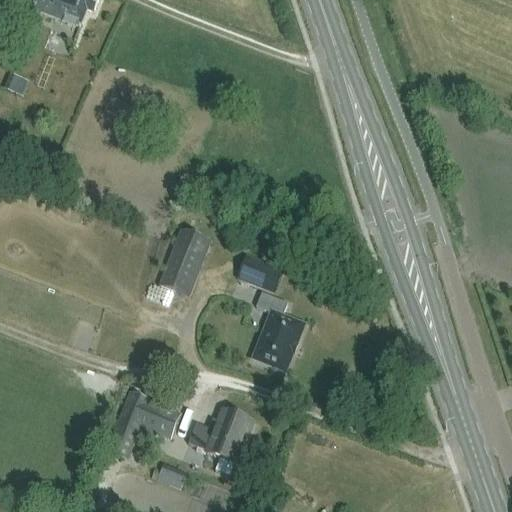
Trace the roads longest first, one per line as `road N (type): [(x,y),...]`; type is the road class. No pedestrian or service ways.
road 1 (track): [(0,326),(151,385),(246,384),(452,460),(475,454)]
road 2 (primary): [(460,417),(410,222),(362,96),(344,73)]
road 3 (primary): [(344,73),(343,98),(389,248),(460,417)]
road 4 (track): [(342,66),(314,63),(156,0)]
road 5 (unclassified): [(490,406),(443,251)]
